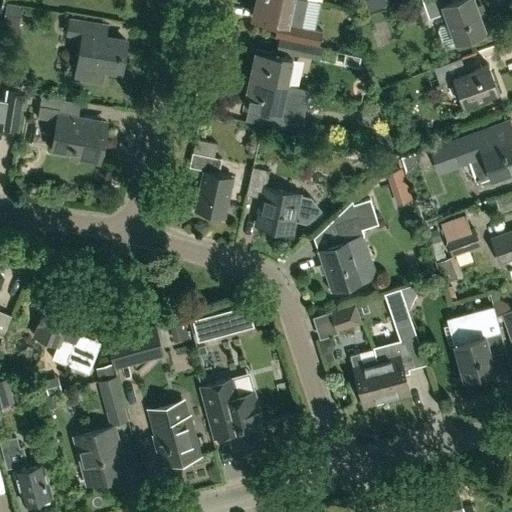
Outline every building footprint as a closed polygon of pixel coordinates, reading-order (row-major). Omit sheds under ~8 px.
[(286,23),(290,0),(250,0),(250,3),(254,3),(251,15),(278,21),(286,23)] [(386,0),(367,0),(370,14),(389,10),(386,0)] [(456,39),(483,29),(472,0),(421,0),(428,17),(445,11),(449,21),(439,25),(438,29),(443,44),(448,47),(457,43),(456,39)] [(120,70),(125,40),(99,35),(101,23),(69,18),(66,33),(82,36),(75,78),(101,83),(103,68),(120,70)] [(286,23),(278,21),(275,34),(279,35),(279,37),(319,46),(319,45),(322,31),(301,26),(286,23)] [(319,45),(319,46),(279,37),(276,48),(319,58),(322,46),(319,45)] [(248,75),(286,83),(291,56),(254,48),(248,75)] [(465,72),(459,57),(432,67),(438,83),(452,78),(462,104),(497,91),(487,64),(465,72)] [(280,111),(286,83),(248,75),(242,103),(280,111)] [(0,127),(16,130),(23,91),(6,88),(0,126),(0,127)] [(98,161),(104,125),(83,122),(84,117),(57,112),(60,97),(41,94),(38,116),(56,120),(51,149),(70,152),(70,156),(98,161)] [(298,131),(301,116),(283,112),(280,127),(298,131)] [(476,181),(507,170),(508,172),(509,173),(511,175),(511,135),(494,142),(487,126),(449,140),(448,137),(429,144),(439,169),(468,159),(476,181)] [(419,149),(400,154),(406,174),(415,166),(419,159),(419,149)] [(225,215),(233,176),(218,173),(221,156),(191,150),(188,165),(201,168),(193,208),(225,215)] [(305,221),(319,208),(310,196),(298,194),(299,193),(263,185),(267,169),(252,165),(246,193),(261,197),(255,222),(268,225),(267,228),(277,230),(278,227),(291,230),(293,218),(305,221)] [(388,175),(391,182),(400,179),(405,177),(401,167),(394,169),(389,171),(387,172),(388,175)] [(330,291),(376,275),(363,235),(361,229),(378,223),(369,198),(352,203),(356,215),(334,223),(342,245),(317,254),(330,291)] [(451,256),(480,244),(474,226),(444,237),(451,256)] [(511,229),(491,238),(500,262),(511,257),(511,229)] [(443,281),(457,276),(450,256),(436,262),(443,281)] [(0,335),(2,336),(10,315),(0,310),(0,280),(1,277),(0,276),(0,335)] [(415,286),(413,282),(400,286),(404,299),(409,297),(415,286)] [(75,367),(87,337),(76,332),(84,311),(47,296),(35,326),(32,334),(57,344),(51,357),(75,367)] [(192,317),(197,339),(253,324),(247,303),(192,317)] [(359,317),(354,303),(331,310),(336,325),(359,317)] [(488,347),(504,342),(497,314),(494,304),(447,317),(449,324),(443,325),(448,344),(454,342),(463,376),(494,368),(488,347)] [(511,308),(501,312),(511,340),(511,341),(511,308)] [(407,345),(418,341),(411,318),(399,323),(407,345)] [(114,366),(148,356),(162,352),(155,325),(141,329),(106,338),(114,366)] [(376,359),(387,398),(410,391),(404,368),(416,365),(412,350),(376,359)] [(387,398),(376,359),(363,363),(359,351),(349,354),(363,404),(387,398)] [(115,374),(112,363),(94,367),(97,379),(114,374),(115,374)] [(0,403),(13,403),(12,375),(0,374),(0,403)] [(115,374),(114,374),(97,379),(108,423),(128,418),(115,374)] [(213,438),(228,434),(231,445),(239,443),(240,447),(255,443),(254,439),(261,437),(258,425),(262,424),(253,390),(236,395),(231,377),(199,385),(213,438)] [(199,454),(188,414),(186,414),(183,403),(182,397),(147,406),(162,464),(199,454)] [(86,481),(124,471),(111,425),(73,435),(86,481)] [(49,494),(44,475),(47,474),(45,464),(41,465),(40,460),(28,464),(23,444),(19,445),(17,435),(0,439),(0,445),(6,466),(12,464),(22,502),(36,498),(37,501),(47,499),(47,495),(49,494)] [(461,506),(458,496),(430,504),(432,511),(475,511),(473,503),(461,506)]
